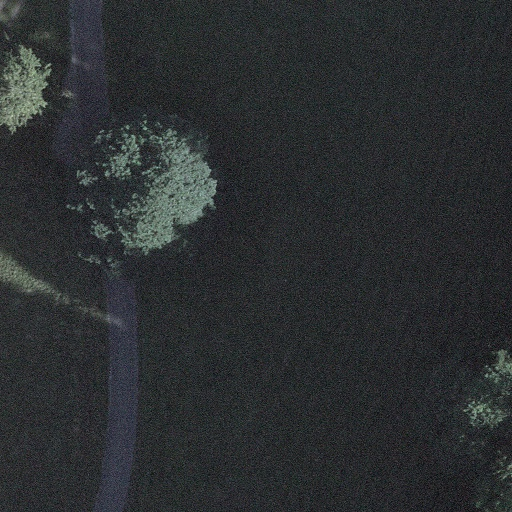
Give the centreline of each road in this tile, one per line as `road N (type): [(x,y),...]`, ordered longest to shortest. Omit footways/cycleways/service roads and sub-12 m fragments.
road 1 (track): [(86,0),(95,136),(120,285),(124,391),(107,511)]
road 2 (track): [(95,136),(158,83),(194,0)]
